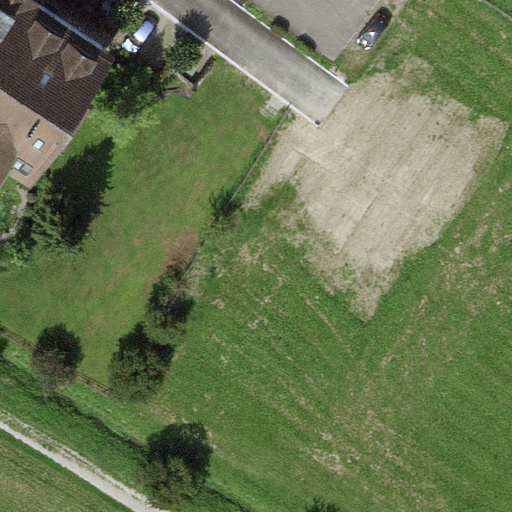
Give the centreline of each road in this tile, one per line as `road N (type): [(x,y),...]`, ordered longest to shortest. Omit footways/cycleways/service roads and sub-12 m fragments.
road 1 (track): [(162,511),(0,414)]
road 2 (residential): [(194,0),(326,98)]
